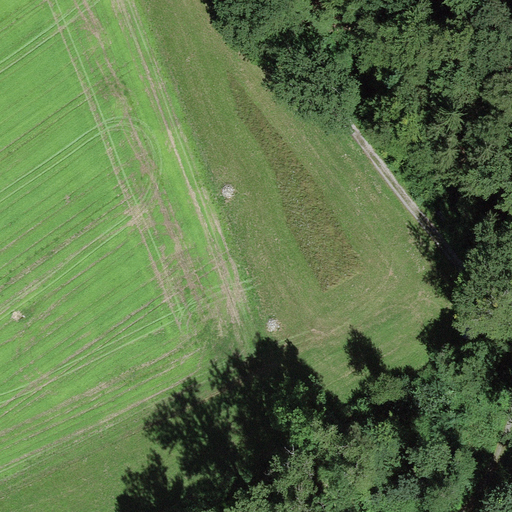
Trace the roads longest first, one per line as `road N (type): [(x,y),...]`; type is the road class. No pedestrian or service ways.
road 1 (track): [(254,0),(378,171),(496,307),(511,369)]
road 2 (track): [(511,403),(485,464),(444,511)]
